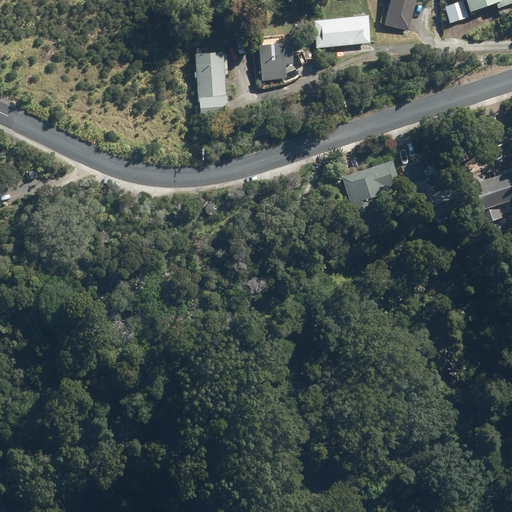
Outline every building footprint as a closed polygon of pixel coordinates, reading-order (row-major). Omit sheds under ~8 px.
[(388,0),(383,26),(408,31),(415,0),(388,0)] [(511,3),(511,0),(462,0),(467,14),(494,4),(496,9),(511,3)] [(467,18),(461,1),(443,8),(449,24),(467,18)] [(366,17),(311,22),(313,49),(368,44),(366,17)] [(281,49),(281,45),(256,48),(260,81),(285,79),(283,66),(292,65),(290,48),(281,49)] [(219,46),(191,48),(196,112),(224,110),(219,46)] [(386,187),(398,184),(391,161),(339,177),(359,240),(379,234),(371,206),(390,200),(386,187)] [(420,162),(400,168),(406,189),(410,188),(416,209),(426,206),(430,220),(458,211),(446,171),(424,177),(420,162)] [(511,169),(483,178),(484,181),(466,187),(478,227),(499,220),(495,207),(511,202),(511,204),(511,169)] [(14,173),(13,182),(29,183),(30,174),(14,173)]
